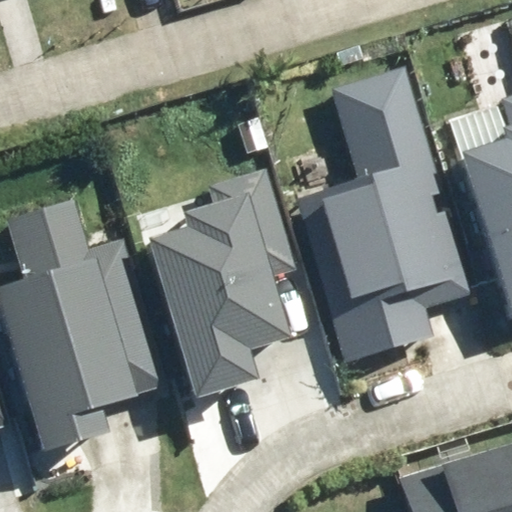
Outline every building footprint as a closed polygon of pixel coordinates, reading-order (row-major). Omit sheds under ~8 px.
[(462,286),(396,66),(322,88),(348,175),(298,190),(349,361),(431,336),(420,298),(462,286)] [(511,95),(491,102),(501,135),(442,154),(499,330),(511,325),(511,95)] [(169,230),(131,241),(181,408),(245,389),(235,356),(276,344),(259,284),(289,276),(260,176),(207,191),(210,202),(164,216),(169,230)] [(76,248),(63,202),(0,218),(0,240),(13,288),(0,290),(0,361),(26,458),(89,442),(82,414),(154,395),(113,239),(76,248)] [(511,511),(511,446),(387,482),(395,511),(511,511)]
